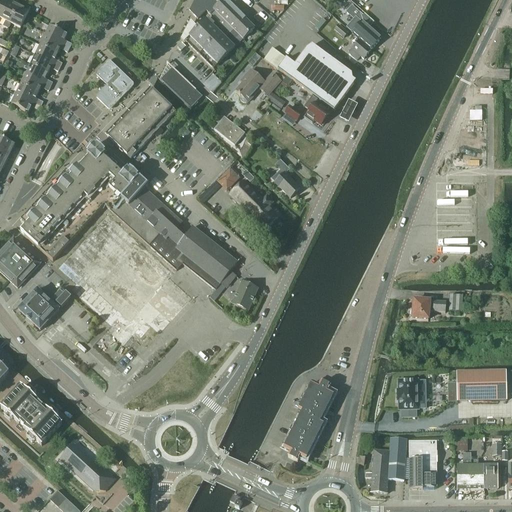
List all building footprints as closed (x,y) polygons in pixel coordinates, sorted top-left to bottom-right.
[(0,0),(0,18),(1,19),(10,0),(0,0)] [(11,24),(19,7),(13,4),(14,1),(11,0),(10,0),(1,19),(6,21),(3,27),(8,30),(11,24)] [(255,29),(225,0),(196,0),(190,13),(198,21),(207,12),(235,41),(240,37),(243,40),(255,29)] [(346,1),(338,10),(347,19),(346,20),(352,24),(361,32),(356,37),(372,50),(379,41),(377,39),(379,37),(365,26),(370,22),(371,20),(364,14),(363,15),(346,1)] [(11,24),(21,29),(30,9),(27,7),(25,10),(19,7),(11,24)] [(190,36),(185,41),(186,42),(214,70),(235,49),(231,45),(232,44),(211,22),(208,19),(206,20),(200,27),(190,36)] [(338,26),(334,31),(344,39),(348,34),(338,26)] [(43,36),(70,49),(72,45),(65,41),(67,36),(50,27),(46,35),(44,34),(43,36)] [(24,40),(29,30),(24,28),(20,38),(24,40)] [(68,53),(70,49),(43,36),(42,38),(44,39),(41,47),(58,55),(60,50),(68,53)] [(364,60),(371,50),(359,41),(349,54),(358,61),(361,57),(364,60)] [(34,55),(60,69),(63,64),(55,61),(58,55),(41,47),(36,45),(31,54),(34,55)] [(313,96),(334,111),(336,112),(356,82),(353,80),(352,75),(312,46),(306,50),(295,66),(273,49),(264,60),(313,96)] [(58,73),(60,69),(34,55),(33,57),(35,58),(31,66),(48,75),(51,69),(58,73)] [(110,109),(133,85),(109,62),(97,75),(109,86),(98,98),(110,109)] [(191,110),(193,108),(203,98),(196,91),(167,64),(172,69),(161,81),(191,110)] [(24,75),(51,88),(53,84),(45,80),(48,75),(31,66),(27,74),(25,73),(24,75)] [(248,79),(236,92),(241,96),(240,97),(240,98),(240,99),(240,100),(241,101),(241,102),(242,102),(242,103),(243,103),(244,104),(245,104),(246,104),(247,104),(248,103),(249,102),(250,101),(260,90),(268,97),(281,82),(273,75),(265,83),(251,71),(245,77),(248,79)] [(278,72),(275,75),(283,82),(286,78),(278,72)] [(49,92),(51,88),(24,75),(23,76),(25,78),(21,85),(39,94),(41,88),(49,92)] [(14,94),(41,107),(43,103),(36,99),(39,94),(21,85),(17,93),(15,92),(14,94)] [(131,160),(176,112),(153,90),(108,137),(131,160)] [(39,111),(41,107),(14,94),(14,96),(16,97),(12,105),(29,113),(32,108),(39,111)] [(331,115),(334,111),(313,96),(306,106),(306,108),(310,111),(304,119),(313,125),(315,122),(323,127),(331,115)] [(348,101),(340,119),(349,123),(358,106),(348,101)] [(297,121),(301,115),(291,107),(286,113),(297,121)] [(235,147),(245,134),(225,118),(215,130),(235,147)] [(0,138),(0,150),(12,157),(15,152),(12,151),(15,146),(0,138)] [(25,219),(21,223),(26,228),(21,233),(53,262),(105,206),(110,212),(140,179),(129,169),(125,173),(105,155),(106,153),(97,146),(96,147),(95,146),(87,154),(88,155),(87,156),(88,157),(85,160),(82,163),(79,165),(75,167),(71,170),(67,172),(64,176),(64,175),(56,184),(53,187),(45,196),(46,196),(43,199),(43,198),(35,207),(32,210),(24,219),(25,219)] [(0,150),(0,162),(5,165),(8,160),(10,161),(12,157),(0,150)] [(291,199),(301,190),(286,175),(290,171),(281,161),(276,166),(281,171),(272,180),(291,199)] [(250,184),(255,179),(246,171),(242,175),(250,184)] [(140,179),(110,212),(150,247),(177,272),(179,270),(183,265),(216,291),(221,284),(226,289),(236,276),(231,272),(238,263),(194,228),(185,238),(176,231),(183,224),(145,190),(148,186),(140,179)] [(264,201),(244,182),(230,196),(266,231),(278,219),(272,213),(274,211),(270,206),(273,203),(267,197),(264,201)] [(0,272),(18,289),(41,264),(14,239),(0,253),(0,272)] [(249,311),(258,290),(242,283),(233,304),(249,311)] [(62,308),(71,298),(62,289),(52,299),(62,308)] [(41,331),(60,311),(38,290),(19,311),(41,331)] [(216,291),(210,298),(215,301),(220,295),(216,291)] [(450,296),(449,312),(462,313),(463,296),(450,296)] [(431,302),(414,300),(412,319),(430,320),(430,312),(446,313),(447,303),(434,302),(431,302)] [(414,362),(415,352),(401,350),(400,360),(414,362)] [(0,383),(1,383),(4,380),(5,378),(6,378),(9,374),(0,365),(0,383)] [(457,383),(448,384),(449,403),(458,402),(507,401),(506,372),(457,373),(457,383)] [(398,380),(398,390),(397,390),(397,402),(398,402),(398,411),(401,411),(401,418),(416,418),(416,410),(418,410),(417,380),(398,380)] [(331,387),(321,382),(319,386),(312,383),(298,412),(301,414),(283,450),(290,454),(287,458),(298,463),(300,458),(306,461),(325,424),(321,422),(335,395),(329,392),(331,387)] [(22,387),(1,409),(20,426),(18,428),(22,432),(24,430),(42,447),(62,424),(44,408),(46,406),(42,402),(40,404),(22,387)] [(503,445),(502,437),(492,437),(492,457),(502,457),(502,445),(503,445)] [(405,482),(407,441),(390,440),(390,453),(374,451),(373,475),(366,474),(366,479),(372,480),(371,494),(387,495),(388,481),(405,482)] [(468,441),(457,441),(458,453),(468,453),(468,449),(468,441)] [(422,474),(436,474),(437,474),(437,442),(409,442),(409,460),(422,460),(422,474)] [(73,445),(59,460),(95,492),(106,492),(116,480),(112,477),(100,465),(95,465),(73,445)] [(471,466),(471,454),(463,454),(463,466),(458,466),(458,490),(484,490),(484,466),(471,466)] [(436,475),(436,474),(422,474),(422,460),(409,460),(409,491),(423,490),(423,487),(436,487),(436,475)] [(484,466),(484,490),(498,490),(498,465),(484,466)] [(55,505),(63,496),(58,492),(50,501),(55,505)] [(59,509),(67,500),(63,496),(55,505),(59,509)] [(240,510),(242,505),(243,503),(240,502),(241,500),(234,497),(230,504),(235,507),(235,508),(240,510)] [(62,511),(63,511),(71,504),(67,500),(59,509),(62,511)]
